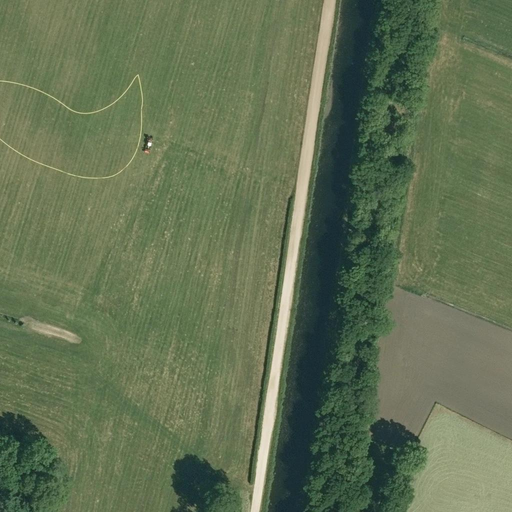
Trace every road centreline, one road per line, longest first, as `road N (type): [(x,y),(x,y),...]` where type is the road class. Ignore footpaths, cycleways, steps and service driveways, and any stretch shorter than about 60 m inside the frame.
road 1 (track): [(256,511),(331,0)]
road 2 (track): [(311,494),(384,0)]
